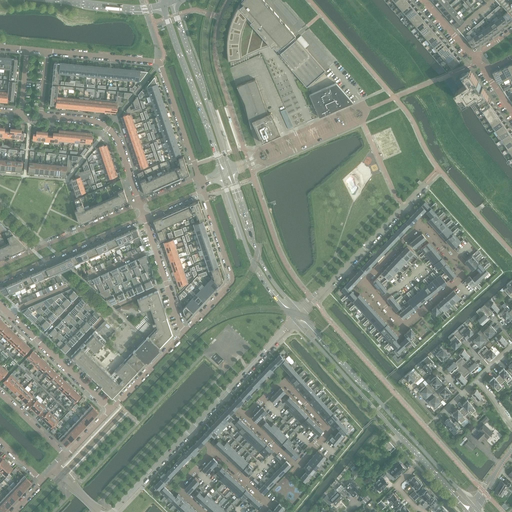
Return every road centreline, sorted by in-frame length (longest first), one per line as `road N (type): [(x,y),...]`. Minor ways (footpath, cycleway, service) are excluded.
road 1 (tertiary): [(472,506),(299,313)]
road 2 (tertiary): [(293,319),(466,511)]
road 3 (residential): [(259,161),(362,120),(365,111),(359,106),(257,156)]
road 4 (residential): [(198,179),(158,63),(47,51)]
road 5 (residential): [(244,416),(277,383),(305,404),(329,428),(296,465),(277,448)]
road 6 (tertiary): [(163,4),(221,171)]
road 7 (residential): [(202,190),(233,281),(183,334)]
road 8 (tertiary): [(223,177),(252,263),(293,319)]
road 9 (tertiary): [(299,313),(258,256),(230,174)]
road 10 (residential): [(0,280),(143,217)]
road 11 (tertiary): [(228,168),(178,22)]
road 12 (residential): [(138,204),(108,127),(39,114)]
road 13 (residential): [(401,326),(466,274),(421,222)]
road 14 (residential): [(138,204),(0,265)]
